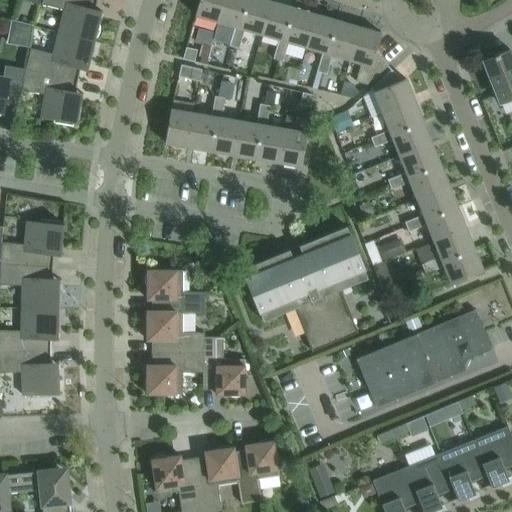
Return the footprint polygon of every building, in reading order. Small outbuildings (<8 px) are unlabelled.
[(93,16),(96,0),(41,0),(40,4),(66,10),(61,32),(94,40),(100,17),(93,16)] [(217,22),(222,0),(199,0),(195,15),(217,22)] [(246,0),(222,0),(217,22),(234,27),(239,28),(246,0)] [(271,1),(267,0),(246,0),(239,28),(234,27),(232,36),(241,39),(244,29),(261,34),(271,1)] [(293,7),(271,1),(261,34),(278,39),(283,41),(293,7)] [(315,14),(293,7),(283,41),(278,39),(275,49),(285,52),(288,42),(305,47),(315,14)] [(337,20),(315,14),(305,47),(322,52),(327,54),(337,20)] [(28,17),(25,31),(38,34),(41,20),(28,17)] [(359,27),(337,20),(327,54),(322,52),(319,62),(329,64),(332,55),(349,60),(359,27)] [(381,33),(359,27),(349,60),(360,63),(355,81),(366,84),(387,65),(375,52),(381,33)] [(88,64),(94,40),(61,32),(55,54),(30,48),(25,69),(77,80),(81,62),(88,64)] [(241,39),(232,36),(229,46),(238,49),(241,39)] [(197,50),(186,47),(182,59),(194,62),(197,50)] [(285,52),(275,49),(273,58),(282,61),(285,52)] [(511,56),(509,49),(482,60),(499,104),(511,98),(511,56)] [(329,64),(319,62),(316,71),(326,74),(329,64)] [(3,77),(0,76),(0,112),(3,113),(5,98),(19,100),(21,90),(25,68),(5,65),(3,77)] [(189,79),(191,67),(181,65),(178,76),(189,79)] [(200,69),(191,67),(189,79),(197,81),(200,69)] [(74,98),(75,92),(77,80),(25,69),(22,90),(44,94),(40,117),(53,119),(53,122),(72,126),(73,123),(77,123),(81,99),(74,98)] [(372,87),(382,113),(414,100),(405,79),(401,81),(391,70),(372,87)] [(281,78),(279,94),(296,96),(298,80),(281,78)] [(299,104),(310,106),(313,95),(302,92),(299,104)] [(213,106),(223,108),(224,99),(215,97),(213,106)] [(414,100),(382,113),(389,130),(391,134),(423,122),(414,100)] [(258,114),(268,116),(270,106),(260,104),(258,114)] [(216,116),(221,117),(223,108),(213,106),(212,116),(193,113),(187,147),(210,151),(216,116)] [(187,147),(193,113),(170,109),(164,143),(187,147)] [(261,124),(266,125),(268,116),(258,114),(257,124),(238,120),(232,155),(255,158),(261,124)] [(238,120),(221,117),(216,116),(210,151),(232,155),(238,120)] [(423,122),(391,134),(389,130),(379,134),(383,143),(393,139),(399,156),(431,143),(423,122)] [(284,128),(266,125),(261,124),(255,158),(278,162),(284,128)] [(306,132),(284,128),(278,162),(301,166),(306,132)] [(379,134),(370,137),(374,147),(383,143),(379,134)] [(399,156),(406,172),(408,177),(440,164),(431,143),(399,156)] [(440,164),(408,177),(406,172),(397,176),(400,185),(410,181),(416,198),(448,185),(440,164)] [(397,176),(387,180),(391,189),(400,185),(397,176)] [(448,185),(416,198),(423,214),(425,219),(457,207),(448,185)] [(457,207),(425,219),(423,214),(414,218),(417,227),(427,224),(434,241),(465,228),(457,207)] [(414,218),(404,222),(408,231),(417,227),(414,218)] [(54,248),(61,249),(63,224),(59,224),(60,221),(40,219),(39,222),(26,221),(24,244),(1,242),(0,255),(0,263),(52,266),(54,248)] [(367,278),(364,270),(346,226),(298,245),(302,253),(292,257),(289,249),(241,269),(263,321),(296,307),(305,332),(304,333),(311,351),(357,332),(350,314),(348,314),(338,290),(367,278)] [(465,228),(434,241),(440,257),(442,262),(474,249),(465,228)] [(384,257),(393,254),(387,233),(377,236),(384,257)] [(394,252),(417,248),(414,233),(391,237),(394,252)] [(474,249),(442,262),(440,257),(431,260),(434,270),(443,267),(450,283),(482,271),(474,249)] [(431,260),(421,264),(425,274),(434,270),(431,260)] [(52,284),(52,266),(0,263),(0,284),(22,285),(21,308),(58,309),(59,285),(52,284)] [(151,293),(151,311),(182,311),(182,312),(204,312),(204,292),(182,292),(182,270),(147,270),(147,293),(151,293)] [(50,333),(58,333),(58,309),(21,308),(21,330),(0,329),(0,351),(50,351),(50,333)] [(356,359),(361,373),(376,407),(465,370),(464,366),(466,359),(489,348),(480,322),(478,323),(473,311),(475,310),(475,309),(356,359)] [(203,352),(203,337),(204,337),(204,333),(182,332),(182,312),(182,311),(151,311),(147,311),(146,334),(151,333),(151,352),(203,352)] [(223,337),(204,337),(203,337),(203,352),(203,372),(202,372),(202,389),(221,389),(221,394),(244,394),(244,359),(223,359),(223,337)] [(347,348),(338,352),(340,358),(350,355),(347,348)] [(51,369),(51,363),(50,351),(0,351),(0,372),(21,372),(22,395),(35,394),(35,397),(55,397),(55,393),(59,393),(58,369),(51,369)] [(203,372),(203,352),(151,352),(151,371),(146,371),(146,394),(181,394),(181,372),(202,372),(203,372)] [(505,381),(493,387),(499,402),(511,397),(505,381)] [(311,383),(299,385),(301,406),(314,404),(311,383)] [(457,402),(461,410),(475,404),(472,395),(457,402)] [(461,410),(457,402),(443,408),(446,416),(461,410)] [(438,421),(428,424),(426,415),(408,420),(414,442),(441,435),(438,421)] [(391,429),(394,438),(409,431),(405,423),(391,429)] [(511,438),(507,426),(473,440),(486,472),(485,473),(490,484),(481,488),(482,489),(490,485),(491,487),(508,480),(507,478),(509,478),(509,477),(507,477),(502,466),(511,461),(511,438)] [(376,436),(380,444),(394,438),(391,429),(376,436)] [(486,472),(473,440),(440,453),(453,486),(452,486),(457,498),(448,501),(448,502),(457,499),(458,501),(475,494),(474,492),(476,491),(476,490),(474,491),(469,479),(485,473),(486,472)] [(251,449),(234,452),(238,482),(237,482),(241,503),(261,500),(257,479),(279,475),(274,441),(251,444),(251,449)] [(238,482),(234,452),(233,447),(210,450),(211,455),(193,458),(201,509),(216,507),(220,507),(217,485),(237,482),(238,482)] [(453,486),(440,453),(406,467),(419,499),(418,499),(423,511),(421,511),(429,511),(442,507),(441,505),(442,504),(440,504),(436,493),(452,486),(453,486)] [(201,509),(193,458),(174,461),(174,456),(151,459),(156,494),(178,491),(181,511),(201,509)] [(419,499),(406,467),(372,480),(384,511),(404,511),(402,506),(418,499),(419,499)] [(69,511),(66,476),(65,474),(63,472),(62,471),(60,470),(58,469),(4,475),(6,493),(41,490),(43,511),(69,511)] [(151,481),(143,482),(144,493),(152,493),(151,481)] [(319,502),(322,510),(337,504),(334,496),(319,502)]
